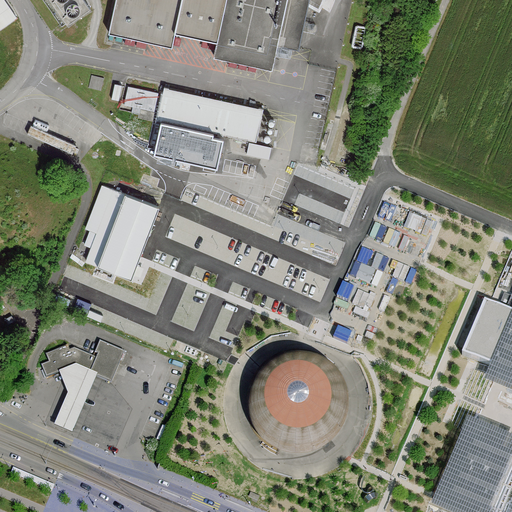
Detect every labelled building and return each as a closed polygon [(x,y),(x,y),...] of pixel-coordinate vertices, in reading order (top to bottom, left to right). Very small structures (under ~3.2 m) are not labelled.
[(5,0),(0,0),(0,27),(17,16),(5,0)] [(81,0),(52,0),(69,23),(89,10),(81,0)] [(116,0),(109,34),(147,43),(172,49),(175,34),(182,0),(116,0)] [(218,44),(227,0),(182,0),(175,34),(218,44)] [(227,0),(218,44),(215,55),(273,68),(276,54),(278,46),(287,0),(227,0)] [(287,0),(278,46),(300,51),(309,7),(320,13),(325,0),(287,0)] [(104,78),(92,75),(89,88),(101,91),(104,78)] [(155,112),(159,93),(129,87),(125,105),(155,112)] [(265,110),(166,88),(159,120),(164,121),(202,130),(227,135),(258,142),(264,116),(265,110)] [(88,123),(80,135),(101,149),(109,137),(88,123)] [(157,154),(220,168),(227,137),(164,123),(157,154)] [(145,267),(138,264),(160,208),(103,185),(86,228),(91,230),(97,232),(91,246),(85,261),(102,268),(117,274),(132,280),(135,274),(141,276),(143,271),(145,267)] [(91,230),(85,244),(91,246),(97,232),(91,230)] [(415,248),(420,239),(411,235),(407,244),(415,248)] [(365,246),(354,274),(379,284),(391,256),(379,251),(365,246)] [(117,274),(102,268),(101,270),(98,270),(98,271),(95,270),(93,274),(114,282),(117,274)] [(511,307),(487,298),(464,354),(470,356),(489,364),(483,380),(511,391),(511,307)] [(65,312),(51,305),(45,319),(51,321),(59,325),(62,318),(65,312)] [(58,412),(53,425),(72,433),(78,419),(97,376),(111,382),(125,352),(100,341),(94,352),(98,353),(95,357),(74,348),(68,350),(67,347),(66,345),(46,354),(49,362),(41,364),(46,378),(58,373),(66,393),(58,412)] [(317,355),(308,352),(299,351),(290,352),(281,354),(272,358),(264,363),(258,370),(252,377),(249,386),(246,395),(246,404),(247,413),(249,422),(253,430),(259,438),(263,441),(277,450),(282,452),(291,454),(301,455),(310,453),(319,450),(327,446),(334,440),(340,433),(345,425),(348,416),(349,407),(349,397),(347,388),(344,380),(339,372),(333,365),(325,359),(317,355)] [(511,511),(511,432),(470,415),(463,430),(435,495),(432,503),(442,507),(453,511),(511,511)]
